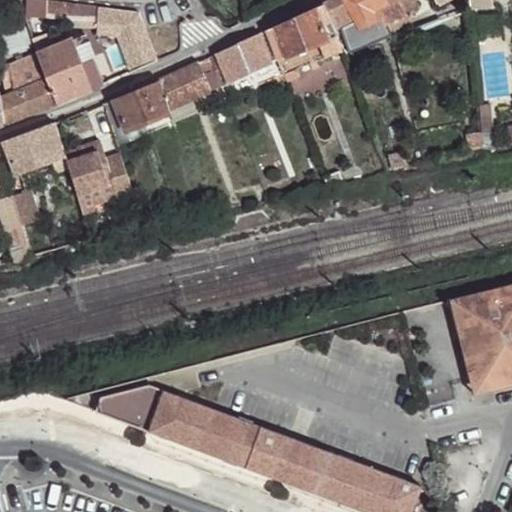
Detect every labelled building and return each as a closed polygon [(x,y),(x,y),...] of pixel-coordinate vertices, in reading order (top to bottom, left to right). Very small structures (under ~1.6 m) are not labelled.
[(359,21),(347,0),(334,0),(327,4),(338,30),(359,21)] [(347,0),(359,21),(362,30),(379,23),(377,21),(374,13),(380,11),(399,0),(347,0)] [(468,0),(470,10),(482,9),(481,0),(468,0)] [(144,20),(142,12),(35,1),(35,12),(49,14),(48,19),(123,19),(144,20)] [(332,40),(321,7),(277,28),(289,59),(332,40)] [(384,18),(380,11),(374,13),(377,21),(384,18)] [(413,28),(409,17),(388,28),(394,37),(413,28)] [(152,40),(144,20),(123,19),(134,47),(152,40)] [(281,62),(268,31),(263,34),(276,65),(281,62)] [(276,65),(263,34),(219,54),(231,84),(232,86),(257,75),(276,65)] [(87,64),(75,38),(47,50),(41,53),(61,103),(105,84),(95,61),(87,64)] [(47,50),(44,40),(38,43),(41,53),(47,50)] [(61,103),(41,53),(13,64),(17,91),(8,95),(4,97),(9,122),(61,103)] [(231,84),(219,54),(211,57),(220,77),(225,87),(231,84)] [(220,77),(211,57),(201,62),(210,82),(220,77)] [(210,82),(201,62),(162,79),(173,112),(196,101),(215,93),(210,82)] [(287,77),(281,62),(276,65),(257,75),(262,87),(287,77)] [(302,79),(300,70),(287,77),(290,85),(302,79)] [(173,112),(162,79),(117,97),(129,132),(173,112)] [(4,97),(2,90),(0,90),(0,124),(9,122),(4,97)] [(129,132),(117,97),(104,103),(115,133),(120,145),(133,141),(129,132)] [(200,113),(196,101),(173,112),(176,123),(200,113)] [(115,133),(104,103),(94,107),(104,137),(115,133)] [(495,131),(491,103),(480,104),(482,132),(495,131)] [(65,154),(56,124),(7,141),(20,175),(65,157),(66,156),(65,154)] [(65,154),(66,156),(65,157),(78,197),(114,186),(118,200),(136,194),(124,155),(106,160),(100,143),(65,154)] [(15,189),(9,173),(2,176),(4,183),(30,258),(35,256),(30,240),(26,224),(22,215),(15,189)] [(29,197),(25,185),(15,189),(22,215),(30,212),(26,198),(29,197)] [(53,231),(49,217),(26,224),(30,240),(53,231)] [(511,284),(452,300),(476,396),(505,388),(511,386),(511,284)] [(146,384),(103,398),(98,412),(368,511),(413,511),(423,487),(146,384)]
